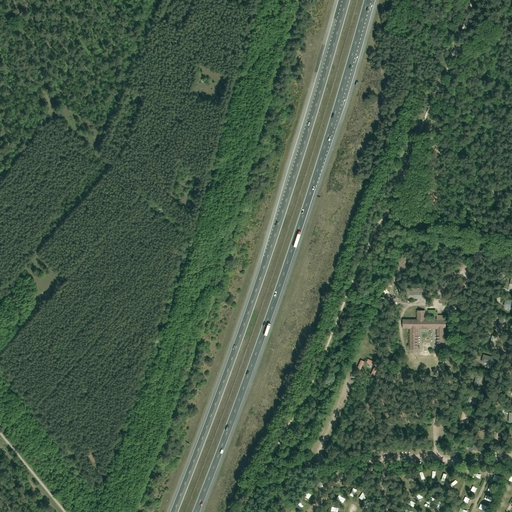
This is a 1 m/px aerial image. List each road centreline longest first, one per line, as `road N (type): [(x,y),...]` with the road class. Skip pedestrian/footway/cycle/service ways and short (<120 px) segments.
road 1 (motorway): [(345,0),(267,256),(173,511)]
road 2 (motorway): [(195,511),(291,250),(367,0)]
road 3 (track): [(306,511),(339,481),(344,463),(511,457)]
road 4 (unknown): [(436,457),(434,382),(450,353),(455,308)]
road 5 (unclassified): [(511,244),(380,223)]
